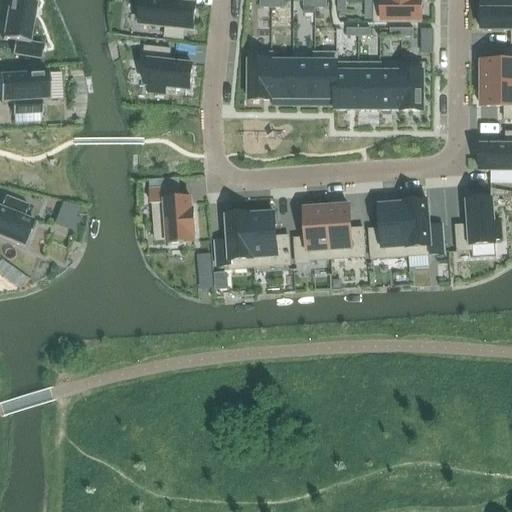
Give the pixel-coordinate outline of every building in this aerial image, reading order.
[(13,0),(9,0),(2,41),(14,43),(12,55),(41,60),(43,46),(30,44),(36,4),(13,0)] [(143,2),(140,26),(166,29),(165,39),(183,41),(184,31),(193,32),(196,6),(167,3),(167,0),(142,0),(142,2),(143,2)] [(338,0),(338,12),(346,12),(346,0),(338,0)] [(374,0),(374,23),(422,23),(422,1),(374,0)] [(511,0),(482,0),(482,10),(511,10),(511,0)] [(260,1),(260,9),(272,9),(272,1),(260,1)] [(272,1),(272,9),(284,9),(284,1),(272,1)] [(303,1),(303,9),(315,9),(315,1),(303,1)] [(315,1),(315,9),(327,9),(327,1),(315,1)] [(511,10),(482,10),(482,32),(511,32),(511,10)] [(347,30),(347,38),(359,38),(359,30),(347,30)] [(359,30),(359,38),(370,38),(371,30),(359,30)] [(390,30),(390,38),(402,38),(402,30),(390,30)] [(402,30),(402,38),(414,38),(414,30),(402,30)] [(190,92),(193,66),(169,64),(170,51),(145,48),(144,62),(149,63),(146,87),(150,88),(149,94),(165,96),(166,90),(190,92)] [(481,64),(481,86),(511,85),(511,51),(505,51),(505,64),(481,64)] [(249,54),(249,102),(271,102),(272,63),(273,63),(273,54),(249,54)] [(314,54),(314,63),(315,63),(315,102),(336,102),(337,65),(338,54),(314,54)] [(272,63),(271,102),(273,102),(273,101),(293,101),(293,63),(273,63),(272,63)] [(293,63),(293,101),(315,102),(315,63),(314,63),(293,63)] [(336,102),(336,112),(357,112),(358,112),(358,65),(337,65),(336,102)] [(358,65),(358,112),(379,113),(379,112),(380,112),(380,74),(381,74),(381,65),(358,65)] [(401,65),(401,74),(402,74),(401,113),(424,112),(424,65),(401,65)] [(48,74),(0,77),(0,101),(0,104),(12,104),(13,117),(42,115),(41,102),(50,101),(48,74)] [(380,74),(380,112),(400,112),(400,113),(401,113),(402,74),(401,74),(381,74),(380,74)] [(511,85),(481,86),(481,108),(505,108),(505,121),(511,120),(511,85)] [(511,134),(506,134),(506,147),(481,147),(481,173),(492,173),(511,172),(511,134)] [(511,172),(492,173),(492,185),(511,184),(511,172)] [(179,189),(150,191),(151,205),(153,205),(155,242),(167,241),(168,245),(195,243),(194,238),(195,238),(193,211),(192,201),(180,201),(179,189)] [(0,238),(24,249),(34,223),(23,219),(28,207),(4,197),(0,208),(0,238)] [(502,241),(501,224),(495,225),(493,201),(467,203),(469,227),(456,227),(458,253),(472,252),(471,247),(496,245),(496,241),(502,241)] [(428,203),(404,205),(408,258),(445,255),(443,226),(430,227),(428,203)] [(81,208),(63,204),(60,211),(77,218),(81,208)] [(382,231),(369,232),(371,261),(408,258),(404,205),(403,205),(380,207),(382,231)] [(349,207),(327,208),(331,261),(365,259),(363,230),(351,231),(349,207)] [(307,239),(294,240),(296,266),(310,265),(310,262),(331,261),(327,208),(305,210),(307,239)] [(251,216),(250,216),(254,269),(291,267),(289,237),(276,238),(274,215),(251,216)] [(228,242),(216,243),(217,268),(230,267),(230,271),(254,269),(250,216),(227,217),(228,242)]
